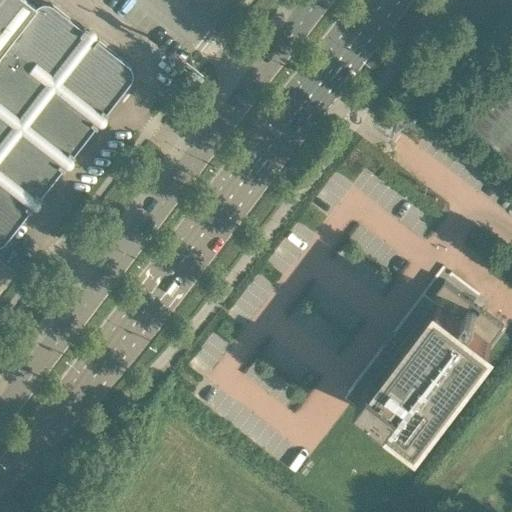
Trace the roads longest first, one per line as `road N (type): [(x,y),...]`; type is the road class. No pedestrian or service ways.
road 1 (secondary): [(0,483),(382,0)]
road 2 (secondary): [(321,0),(0,422)]
